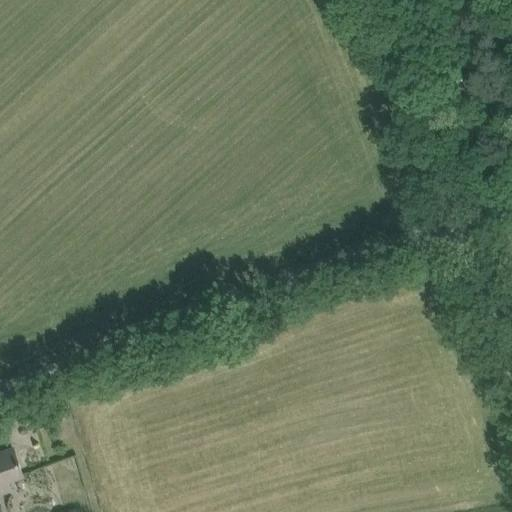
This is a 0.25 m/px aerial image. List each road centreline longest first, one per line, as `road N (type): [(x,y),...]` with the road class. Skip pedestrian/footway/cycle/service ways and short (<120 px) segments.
road 1 (unclassified): [(0,395),(463,222)]
road 2 (unclassified): [(463,222),(368,0)]
road 3 (track): [(511,363),(463,222)]
